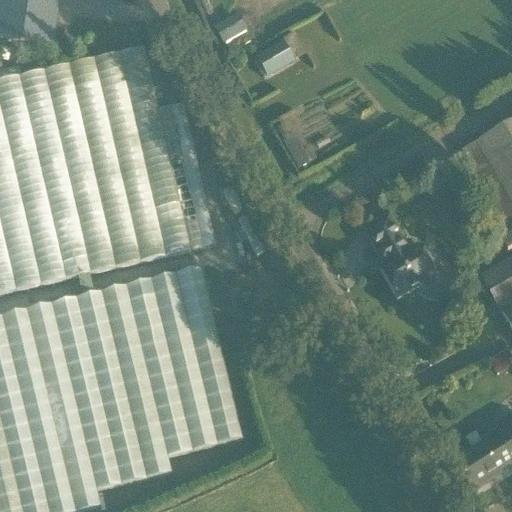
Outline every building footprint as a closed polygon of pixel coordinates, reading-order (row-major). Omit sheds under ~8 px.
[(59,0),(0,0),(0,41),(52,50),(59,0)] [(224,47),(247,34),(238,17),(214,31),(224,47)] [(269,80),(306,58),(294,37),(256,59),(269,80)] [(0,84),(0,511),(150,511),(242,469),(194,259),(218,253),(184,106),(158,113),(143,51),(0,84)] [(461,155),(464,161),(509,239),(501,244),(507,254),(511,251),(511,261),(480,279),(511,334),(511,124),(460,154),(460,155),(461,155)] [(303,154),(291,161),(298,172),(316,162),(309,150),(303,154)] [(389,218),(363,232),(384,268),(379,271),(396,302),(418,290),(421,295),(439,285),(436,280),(418,249),(409,254),(389,218)] [(511,426),(454,465),(472,494),(489,483),(511,467),(511,426)]
